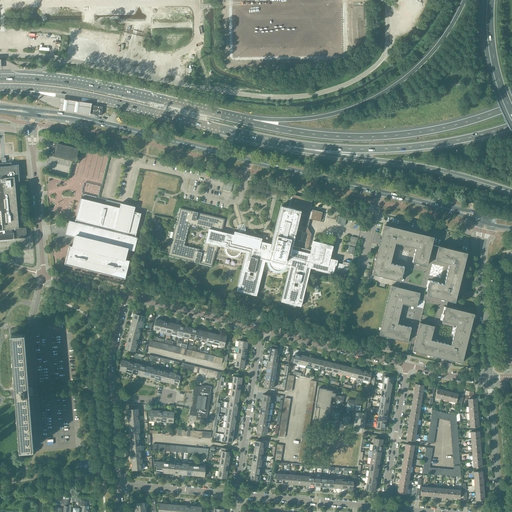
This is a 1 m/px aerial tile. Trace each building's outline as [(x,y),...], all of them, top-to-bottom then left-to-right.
[(92,104),(61,99),(60,109),(59,110),(90,115),(92,104)] [(89,114),(101,115),(102,115),(103,107),(94,105),(90,108),(89,114)] [(49,154),(48,153),(48,154),(55,155),(55,156),(71,160),(76,161),(78,161),(81,149),(79,149),(79,148),(79,149),(70,146),(71,143),(52,138),(52,139),(49,154)] [(0,210),(1,211),(2,229),(0,229),(0,239),(27,237),(26,229),(26,227),(19,228),(15,182),(20,181),(18,162),(7,163),(2,163),(0,163),(0,210)] [(225,179),(222,191),(230,193),(233,181),(225,179)] [(290,267),(281,302),(287,303),(301,307),(305,291),(310,268),(333,274),(334,271),(340,273),(342,264),(337,263),(338,260),(330,258),(333,246),(313,241),(311,250),(292,246),(300,216),(311,219),(320,221),(324,203),(287,193),(286,196),(284,196),(284,197),(283,201),(285,201),(283,206),(282,206),(272,244),(243,237),(222,232),(225,219),(181,208),(180,208),(177,221),(177,223),(176,223),(172,238),(168,255),(212,266),(216,251),(217,252),(218,245),(228,248),(228,250),(229,253),(231,254),(233,255),(236,254),(238,253),(240,254),(241,251),(246,252),(237,291),(256,296),(265,261),(269,262),(270,265),(272,268),(274,270),(277,271),(281,270),(284,269),(286,266),(290,267)] [(98,203),(81,198),(75,222),(69,220),(67,227),(66,234),(75,236),(73,246),(69,245),(65,264),(125,278),(130,260),(125,259),(127,249),(134,251),(137,237),(135,237),(141,213),(134,212),(135,207),(131,206),(121,203),(120,208),(98,203)] [(339,216),(337,223),(345,225),(346,218),(340,216),(339,216)] [(384,224),(383,228),(372,274),(400,281),(398,287),(391,285),(379,335),(408,342),(411,327),(397,324),(402,304),(416,307),(423,309),(412,350),(462,363),(474,313),(446,306),(448,300),(455,302),(467,252),(432,243),(434,237),(384,224)] [(347,253),(353,254),(357,238),(351,236),(347,253)] [(343,262),(342,264),(340,273),(340,275),(347,277),(351,263),(343,262)] [(134,314),(132,319),(143,322),(144,316),(134,314)] [(132,319),(131,325),(141,328),(143,322),(132,319)] [(153,329),(159,331),(162,320),(156,319),(153,329)] [(159,331),(165,332),(168,322),(162,320),(159,331)] [(165,332),(171,334),(174,323),(168,322),(165,332)] [(171,334),(177,335),(179,325),(174,323),(171,334)] [(131,325),(129,331),(140,334),(141,328),(131,325)] [(177,335),(183,337),(185,326),(179,325),(177,335)] [(183,337),(189,338),(191,328),(185,326),(183,337)] [(189,338),(195,339),(197,329),(191,328),(189,338)] [(195,339),(200,341),(203,331),(197,329),(195,339)] [(129,331),(128,337),(138,340),(140,334),(129,331)] [(200,341),(206,342),(209,332),(203,331),(200,341)] [(206,342),(212,344),(215,333),(209,332),(206,342)] [(29,387),(29,386),(24,333),(10,334),(19,450),(34,449),(29,394),(31,394),(31,387),(29,387)] [(212,344),(218,345),(221,335),(215,333),(212,344)] [(221,335),(218,345),(224,347),(226,336),(221,335)] [(128,337),(126,343),(137,346),(138,340),(128,337)] [(239,340),(238,347),(247,349),(248,342),(239,340)] [(137,346),(126,343),(125,349),(135,351),(137,346)] [(270,348),(269,354),(278,356),(279,349),(280,346),(274,345),(273,348),(270,348)] [(293,362),(299,364),(302,355),(296,354),(296,353),(295,353),(293,362)] [(299,364),(306,365),(308,357),(302,355),(299,364)] [(306,365),(312,367),(314,358),(308,357),(306,365)] [(312,367),(318,369),(321,360),(314,358),(312,367)] [(120,370),(126,372),(128,361),(122,360),(120,370)] [(318,369),(325,370),(327,361),(321,360),(318,369)] [(126,372),(131,373),(134,363),(128,361),(126,372)] [(325,370),(331,372),(333,363),(327,361),(325,370)] [(131,373),(137,375),(140,364),(134,363),(131,373)] [(331,372),(337,373),(340,364),(333,363),(331,372)] [(137,375),(143,376),(146,366),(140,364),(137,375)] [(337,373),(344,375),(346,366),(340,364),(337,373)] [(143,376),(149,378),(152,367),(146,366),(143,376)] [(344,375),(350,376),(352,368),(346,366),(344,375)] [(149,378),(155,379),(157,369),(152,367),(149,378)] [(350,376),(356,378),(359,369),(352,368),(350,376)] [(155,379),(161,380),(163,370),(157,369),(155,379)] [(359,369),(356,378),(356,381),(356,380),(362,382),(363,380),(365,371),(359,369)] [(161,380),(167,382),(169,372),(163,370),(161,380)] [(371,372),(365,371),(363,380),(369,381),(371,372)] [(167,382),(172,383),(175,373),(169,372),(167,382)] [(175,373),(172,383),(178,385),(181,375),(175,373)] [(233,376),(232,383),(241,384),(242,378),(235,377),(236,374),(232,373),(231,376),(233,376)] [(382,383),(383,383),(392,384),(393,378),(392,377),(392,375),(383,373),(382,383)] [(274,381),(265,380),(264,387),(273,388),(274,381)] [(415,384),(414,391),(423,392),(424,385),(415,384)] [(193,391),(193,393),(193,395),(194,395),(193,400),(193,402),(192,407),(191,407),(191,409),(190,411),(190,415),(197,416),(196,419),(199,419),(200,418),(205,419),(206,417),(206,415),(207,412),(208,412),(211,395),(209,395),(210,391),(210,389),(210,387),(205,386),(201,385),(201,388),(194,387),(194,391),(193,391)] [(435,397),(442,399),(444,390),(437,388),(435,397)] [(442,399),(449,401),(451,392),(444,390),(442,399)] [(414,391),(413,398),(422,399),(423,392),(414,391)] [(451,392),(449,401),(456,402),(458,394),(451,392)] [(328,417),(339,419),(340,412),(343,413),(342,423),(351,424),(351,420),(349,420),(350,414),(349,413),(349,410),(353,411),(354,404),(356,405),(357,401),(348,399),(347,405),(342,404),(344,397),(336,395),(336,399),(337,400),(337,404),(338,404),(338,407),(333,406),(332,413),(328,413),(328,417)] [(413,398),(412,405),(421,406),(422,399),(413,398)] [(226,408),(228,408),(237,410),(238,404),(229,402),(227,402),(226,408)] [(412,405),(411,412),(419,413),(421,406),(412,405)] [(437,418),(440,419),(442,412),(432,410),(437,418)] [(411,412),(410,418),(418,420),(419,413),(411,412)] [(410,418),(408,425),(417,427),(418,420),(410,418)] [(386,422),(377,421),(376,428),(385,429),(386,422)] [(408,425),(407,432),(416,434),(417,427),(408,425)] [(267,428),(258,426),(257,433),(266,435),(267,428)] [(416,434),(407,432),(406,439),(415,441),(416,434)] [(233,436),(224,434),(223,441),(232,442),(233,436)] [(374,438),(373,445),(382,446),(383,440),(374,438)] [(406,444),(404,451),(413,452),(414,445),(406,444)] [(222,448),(220,457),(229,459),(230,452),(229,452),(230,449),(222,448)] [(404,451),(403,458),(412,459),(413,452),(404,451)] [(403,458),(402,465),(411,466),(412,459),(403,458)] [(156,472),(162,473),(163,462),(157,461),(157,462),(153,462),(154,466),(157,466),(156,472)] [(402,465),(401,472),(410,473),(411,466),(402,465)] [(401,472),(400,478),(409,480),(410,473),(401,472)] [(259,474),(251,473),(249,479),(249,480),(258,481),(259,480),(259,474)] [(400,478),(399,485),(408,487),(409,480),(400,478)] [(376,484),(367,483),(367,484),(365,484),(364,489),(375,491),(376,484)] [(408,487),(399,485),(398,493),(407,494),(408,487)]
